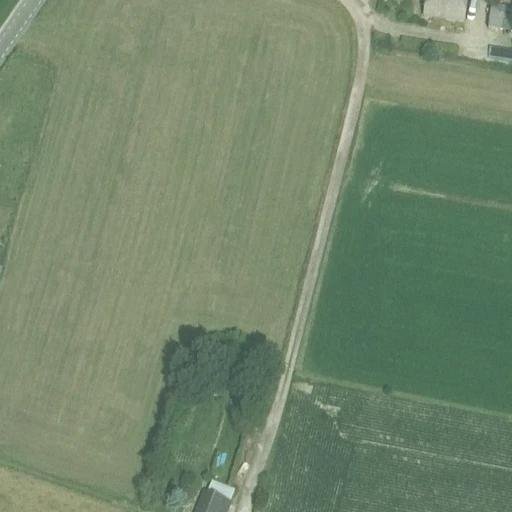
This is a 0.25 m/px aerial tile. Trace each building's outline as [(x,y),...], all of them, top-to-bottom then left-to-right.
[(425,0),(423,17),(462,22),(464,0),(425,0)] [(511,0),(487,0),(487,7),(490,7),(487,30),(511,33),(511,0)] [(483,51),(481,61),(499,64),(501,54),(483,51)] [(219,473),(224,452),(211,449),(207,470),(219,473)] [(227,511),(231,505),(203,493),(194,511),(227,511)]
